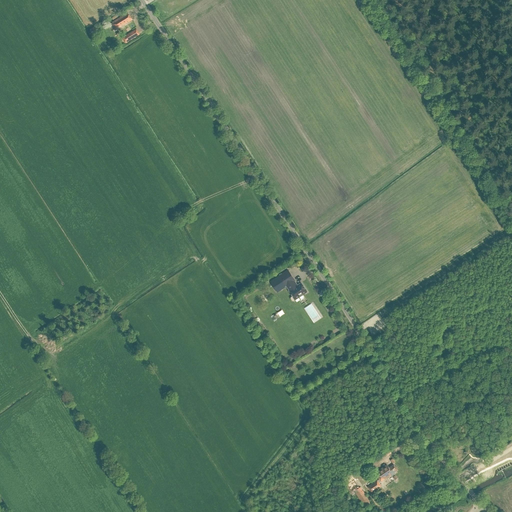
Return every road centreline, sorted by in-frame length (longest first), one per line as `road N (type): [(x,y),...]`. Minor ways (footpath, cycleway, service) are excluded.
road 1 (unclassified): [(480,505),(142,0)]
road 2 (track): [(376,357),(294,401),(302,414),(239,496)]
